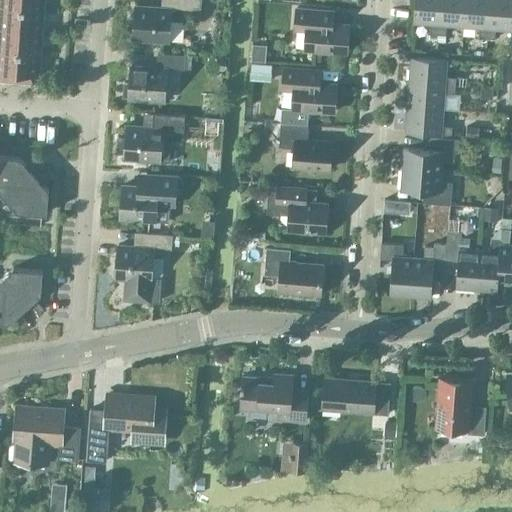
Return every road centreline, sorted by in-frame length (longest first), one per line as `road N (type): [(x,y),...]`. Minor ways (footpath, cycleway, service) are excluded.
road 1 (residential): [(359,332),(382,0)]
road 2 (unclassified): [(80,355),(251,324),(359,332)]
road 3 (residential): [(80,355),(97,112)]
road 4 (unclassified): [(359,332),(511,329)]
